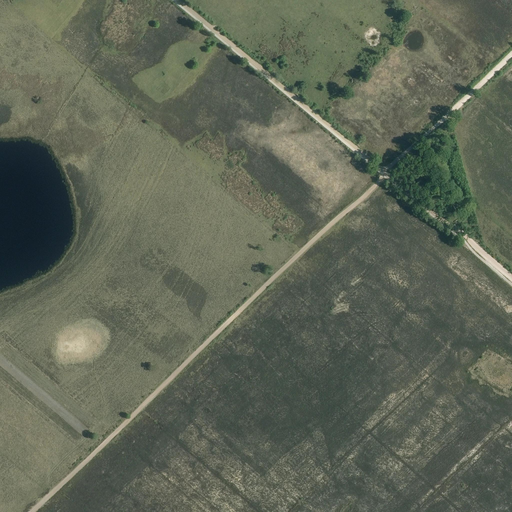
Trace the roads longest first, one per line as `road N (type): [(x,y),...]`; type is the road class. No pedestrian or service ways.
road 1 (track): [(35,511),(385,173)]
road 2 (track): [(385,173),(177,0)]
road 3 (track): [(385,173),(511,54)]
road 4 (track): [(511,279),(385,173)]
